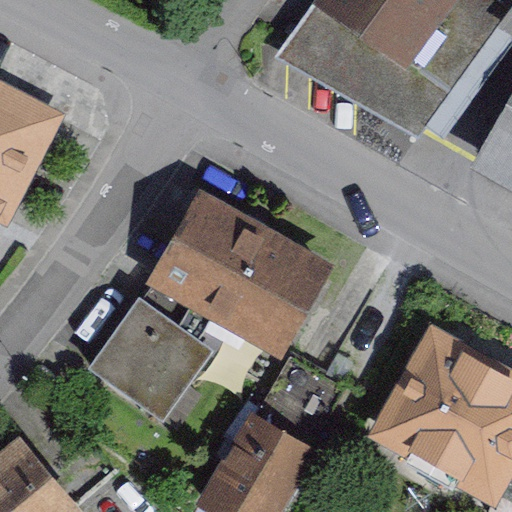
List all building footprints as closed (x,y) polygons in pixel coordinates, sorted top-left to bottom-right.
[(426,124),(511,4),(511,0),(316,0),(285,44),(288,46),(290,44),(311,59),(313,57),(334,73),(335,70),(356,85),(358,82),(379,98),(381,96),(401,110),(403,107),(426,124)] [(0,214),(4,217),(56,115),(0,86),(0,214)] [(511,110),(485,159),(511,174),(511,110)] [(324,267),(201,199),(155,277),(216,312),(279,347),(324,267)] [(155,277),(92,366),(161,416),(219,331),(209,323),(216,312),(155,277)] [(511,380),(435,337),(383,428),(411,445),(404,458),(445,482),(453,468),(490,489),(498,476),(511,483),(511,380)] [(291,353),(206,499),(229,511),(272,511),(346,386),(291,353)] [(23,444),(0,463),(0,511),(68,511),(75,506),(23,444)] [(153,511),(119,470),(75,506),(68,511),(153,511)]
